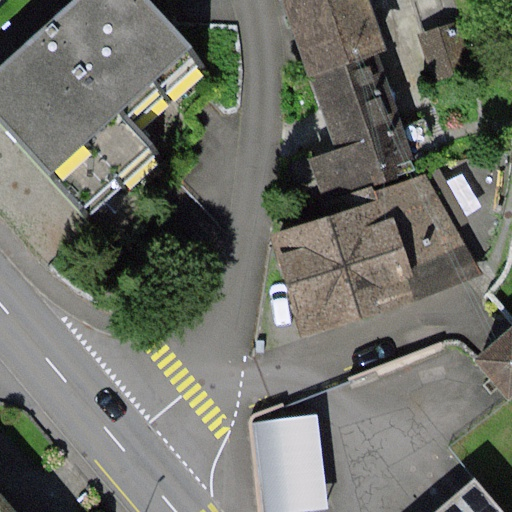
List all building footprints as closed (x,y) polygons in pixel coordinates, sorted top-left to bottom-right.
[(129,0),(84,0),(0,79),(0,136),(54,193),(191,65),(129,0)] [(319,154),(337,209),(409,183),(348,0),(267,0),(279,34),(319,154)] [(409,183),(337,209),(341,222),(269,246),(299,339),(457,287),(421,179),(409,183)] [(511,338),(509,336),(478,363),(506,395),(511,389),(511,338)] [(252,425),(260,511),(283,511),(323,508),(315,418),(252,425)] [(506,511),(472,472),(425,511),(506,511)]
